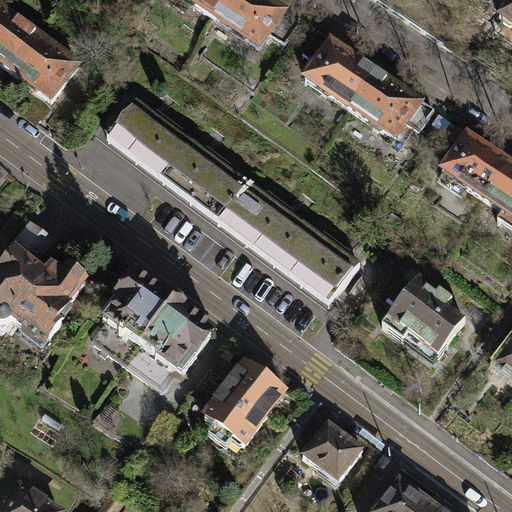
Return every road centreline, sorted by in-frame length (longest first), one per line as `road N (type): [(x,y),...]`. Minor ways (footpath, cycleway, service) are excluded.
road 1 (unclassified): [(500,511),(0,135)]
road 2 (unclassified): [(511,117),(340,0)]
